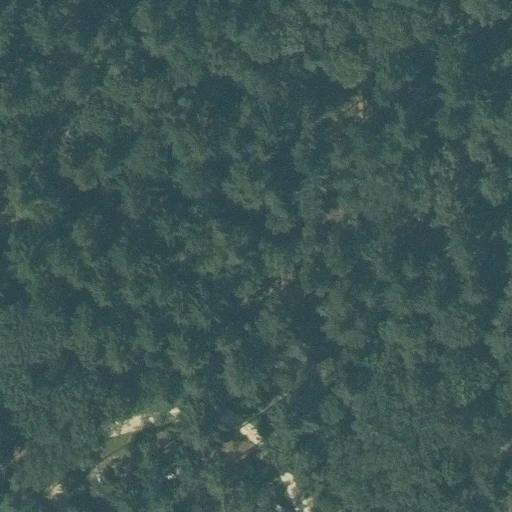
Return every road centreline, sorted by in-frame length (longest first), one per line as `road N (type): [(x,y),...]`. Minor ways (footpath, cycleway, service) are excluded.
road 1 (track): [(232,408),(464,364),(511,370)]
road 2 (track): [(232,408),(114,427),(80,443)]
road 3 (track): [(305,511),(285,446),(232,408)]
